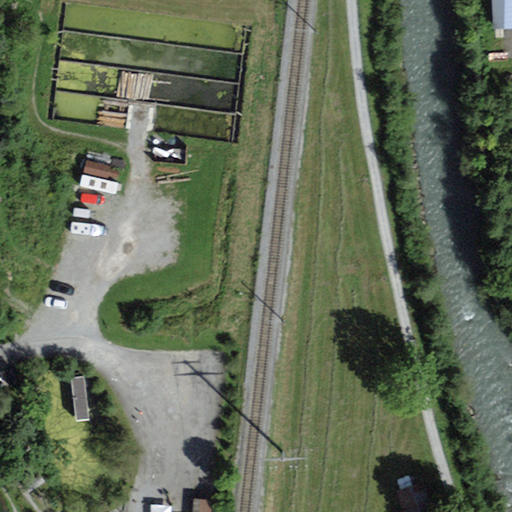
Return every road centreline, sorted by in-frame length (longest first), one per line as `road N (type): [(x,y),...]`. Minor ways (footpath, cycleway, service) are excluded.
road 1 (track): [(350,0),(383,230),(458,511)]
road 2 (track): [(146,149),(103,259),(78,353)]
